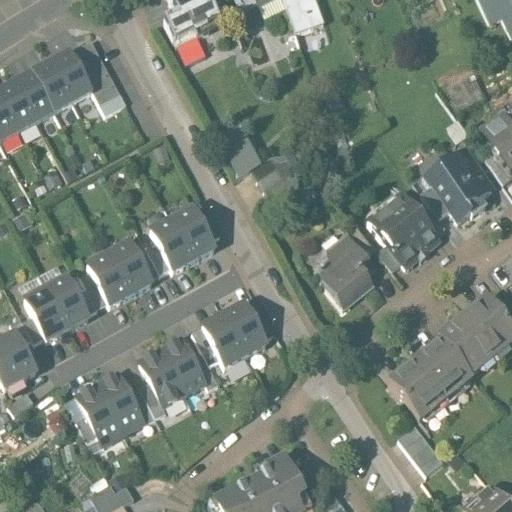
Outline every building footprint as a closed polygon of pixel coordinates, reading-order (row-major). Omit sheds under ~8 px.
[(210,8),(205,0),(164,0),(177,26),(164,33),(174,54),(208,37),(206,33),(217,28),(207,9),(210,8)] [(233,0),(241,15),(253,8),(255,2),(258,0),(233,0)] [(258,0),(255,2),(253,8),(257,16),(282,5),(280,0),(258,0)] [(322,30),(311,0),(280,0),(282,5),(295,40),(322,30)] [(511,11),(506,0),(479,0),(474,3),(487,29),(500,23),(511,17),(511,11)] [(511,17),(500,23),(510,43),(511,42),(511,17)] [(88,49),(67,60),(89,100),(102,124),(123,112),(88,49)] [(67,60),(49,70),(71,110),(89,100),(67,60)] [(467,69),(443,80),(458,111),(482,100),(467,69)] [(53,120),(71,110),(49,70),(31,80),(53,120)] [(31,80),(13,90),(35,130),(53,120),(31,80)] [(13,90),(0,97),(0,109),(16,140),(35,130),(13,90)] [(0,148),(16,140),(0,109),(0,148)] [(511,114),(479,138),(489,154),(509,182),(511,179),(511,114)] [(465,141),(456,129),(448,135),(457,147),(465,141)] [(261,170),(240,137),(221,148),(241,182),(252,175),(261,170)] [(489,154),(479,161),(499,189),(509,182),(489,154)] [(490,196),(464,160),(440,178),(437,173),(422,184),(429,194),(431,192),(450,218),(457,228),(469,220),(471,223),(484,213),(478,205),(490,196)] [(261,170),(252,175),(264,193),(292,174),(285,163),(270,164),(261,170)] [(429,194),(420,200),(433,218),(438,226),(450,218),(431,192),(429,194)] [(398,198),(365,225),(387,252),(400,268),(403,272),(437,245),(434,242),(421,226),(398,198)] [(192,216),(170,227),(192,268),(214,256),(211,250),(197,226),(192,216)] [(433,218),(421,226),(434,242),(445,234),(438,226),(433,218)] [(207,221),(197,226),(211,250),(220,245),(207,221)] [(171,279),(192,268),(170,227),(149,239),(156,251),(169,276),(171,279)] [(358,237),(346,247),(359,262),(361,261),(364,264),(373,256),(358,237)] [(346,247),(344,244),(327,258),(328,268),(318,275),(322,289),(343,315),(371,292),(363,282),(372,274),(364,264),(361,261),(359,262),(346,247)] [(128,251),(108,262),(129,302),(150,291),(148,287),(135,263),(128,251)] [(156,251),(145,257),(158,282),(169,276),(156,251)] [(387,252),(377,260),(391,276),(400,268),(387,252)] [(145,257),(135,263),(148,287),(158,282),(145,257)] [(108,314),(129,302),(108,262),(86,274),(91,282),(106,310),(108,314)] [(80,288),(82,292),(96,316),(106,310),(91,282),(80,288)] [(65,285),(44,297),(66,337),(87,326),(85,322),(72,298),(65,285)] [(82,292),(72,298),(85,322),(96,316),(82,292)] [(46,348),(66,337),(44,297),(24,308),(33,326),(44,345),(46,348)] [(439,347),(471,386),(472,385),(470,382),(480,374),(477,371),(504,350),(506,353),(511,348),(511,336),(486,305),(437,344),(439,347)] [(244,312),(223,323),(245,362),(265,351),(260,342),(247,317),(244,312)] [(257,312),(247,317),(260,342),(270,337),(257,312)] [(223,374),(245,362),(223,323),(202,335),(218,364),(223,374)] [(7,326),(0,328),(0,341),(10,338),(7,326)] [(33,326),(23,331),(33,351),(44,345),(33,326)] [(21,327),(9,333),(14,341),(22,357),(33,351),(23,331),(21,327)] [(202,335),(191,341),(202,361),(207,370),(218,364),(202,335)] [(14,341),(0,348),(0,390),(3,397),(35,379),(22,357),(14,341)] [(180,345),(159,357),(183,401),(204,389),(192,366),(180,345)] [(471,386),(439,347),(386,389),(418,428),(438,412),(436,409),(449,398),(452,401),(471,386)] [(162,412),(183,401),(159,357),(138,368),(149,388),(162,412)] [(202,361),(192,366),(204,389),(205,392),(215,386),(207,370),(202,361)] [(117,379),(96,391),(121,435),(142,424),(128,400),(117,379)] [(149,388),(139,394),(152,418),(162,412),(149,388)] [(100,447),(121,435),(96,391),(76,403),(77,404),(87,423),(100,447)] [(139,394),(128,400),(142,424),(152,418),(139,394)] [(7,414),(14,423),(33,409),(26,400),(7,414)] [(77,404),(67,409),(77,428),(87,423),(77,404)] [(0,433),(4,430),(3,430),(9,424),(3,418),(0,420),(0,433)] [(87,423),(77,428),(91,452),(100,447),(87,423)] [(414,432),(396,446),(425,482),(442,469),(414,432)] [(257,486),(212,509),(213,511),(308,511),(283,464),(253,479),(257,486)] [(107,486),(111,493),(114,499),(125,493),(129,491),(122,478),(107,486)] [(511,511),(511,491),(497,505),(502,511),(511,511)] [(91,506),(94,511),(123,511),(133,507),(125,493),(114,499),(111,493),(91,505),(91,506)] [(489,497),(471,511),(502,511),(497,505),(489,497)] [(341,511),(334,502),(320,511),(341,511)]
